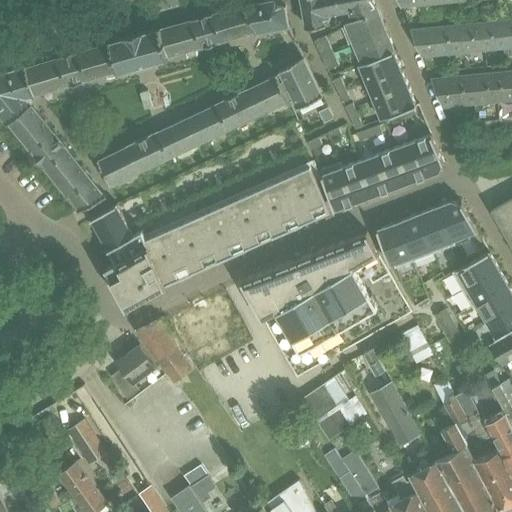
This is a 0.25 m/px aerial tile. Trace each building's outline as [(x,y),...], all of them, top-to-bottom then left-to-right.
[(279,0),(264,0),(245,4),(257,30),(290,24),(286,5),(279,0)] [(349,0),(303,0),(309,27),(327,24),(326,18),(332,17),(331,12),(351,8),(349,0)] [(375,0),(349,0),(351,8),(355,17),(378,7),(375,0)] [(245,4),(214,12),(221,41),(222,40),(257,30),(245,4)] [(355,17),(347,20),(355,39),(386,26),(378,7),(355,17)] [(194,17),(194,18),(202,46),(221,41),(214,12),(194,17)] [(194,18),(162,27),(170,55),(201,46),(202,46),(194,18)] [(505,18),(484,20),(487,49),(508,47),(505,18)] [(484,20),(462,23),(465,51),(487,49),(484,20)] [(462,23),(440,25),(443,54),(465,51),(462,23)] [(413,28),(424,56),(443,54),(440,25),(413,28)] [(112,40),(112,42),(120,69),(120,70),(136,65),(136,66),(142,65),(155,61),(155,60),(170,56),(170,55),(162,27),(162,26),(146,31),(146,29),(134,32),(126,35),(127,36),(112,40)] [(386,26),(355,39),(363,58),(372,54),(372,57),(396,47),(386,26)] [(333,50),(326,35),(315,40),(322,55),(333,50)] [(112,42),(80,50),(88,78),(120,69),(112,42)] [(372,57),(362,61),(370,81),(404,67),(396,47),(372,57)] [(59,56),(68,84),(88,79),(88,78),(80,50),(59,56)] [(339,64),(333,50),(322,55),(329,69),(339,64)] [(59,56),(28,65),(36,93),(67,84),(68,84),(59,56)] [(279,76),(290,97),(292,96),(297,107),(323,95),(304,56),(279,71),(282,75),(279,76)] [(0,102),(36,93),(28,65),(27,64),(0,71),(0,102)] [(404,67),(370,81),(378,98),(411,84),(404,67)] [(511,68),(495,70),(498,101),(511,100),(511,68)] [(495,70),(476,72),(479,103),(498,101),(495,70)] [(476,72),(457,74),(460,105),(479,103),(476,72)] [(250,86),(249,87),(261,113),(291,99),(290,97),(279,76),(278,74),(250,87),(250,86)] [(460,105),(457,74),(433,76),(445,106),(460,105)] [(341,76),(333,79),(339,90),(346,87),(341,76)] [(411,84),(378,98),(385,117),(392,114),(403,109),(414,105),(419,103),(419,102),(411,84)] [(219,101),(219,102),(231,127),(261,113),(249,87),(219,101)] [(346,87),(339,90),(344,101),(351,98),(346,87)] [(33,103),(36,93),(0,102),(0,108),(10,121),(34,150),(57,131),(57,130),(56,131),(33,103)] [(219,102),(190,115),(202,141),(231,127),(219,102)] [(353,102),(345,105),(351,116),(358,113),(353,102)] [(318,110),(324,120),(333,116),(328,105),(318,110)] [(414,105),(403,109),(406,117),(417,112),(414,105)] [(403,109),(392,114),(395,121),(406,117),(403,109)] [(358,113),(351,116),(356,127),(363,124),(358,113)] [(190,115),(160,129),(173,155),(202,141),(190,115)] [(380,123),(369,127),(372,135),(383,131),(380,123)] [(340,126),(329,131),(332,138),(343,133),(340,126)] [(369,127),(358,131),(361,139),(372,135),(369,127)] [(129,143),(130,144),(142,169),(173,155),(160,129),(129,143)] [(47,166),(70,147),(69,147),(70,146),(57,131),(34,150),(47,166)] [(425,135),(415,138),(428,175),(441,170),(445,163),(446,160),(434,131),(433,132),(432,132),(425,135)] [(320,135),(309,140),(313,148),(324,142),(320,135)] [(406,141),(397,144),(410,182),(428,175),(415,138),(406,141)] [(142,169),(130,144),(100,158),(112,184),(142,169)] [(388,148),(379,151),(392,188),(410,182),(397,144),(388,148)] [(108,194),(70,147),(47,166),(82,208),(108,194)] [(118,202),(90,218),(91,219),(108,248),(107,248),(108,250),(109,249),(115,261),(106,266),(129,306),(168,284),(167,282),(169,281),(168,278),(174,276),(175,279),(179,277),(178,274),(190,269),(191,272),(194,270),(219,259),(249,246),(274,235),(304,222),(304,221),(331,209),(324,193),(317,178),(322,177),(315,162),(311,164),(303,147),(129,224),(118,204),(118,202)] [(369,154),(361,157),(374,195),(392,188),(379,151),(369,154)] [(351,160),(343,163),(356,201),(374,195),(361,157),(351,160)] [(341,159),(322,166),(324,170),(334,199),(337,207),(337,208),(342,207),(356,201),(343,163),(341,159)] [(453,197),(439,203),(454,241),(457,240),(482,231),(464,200),(453,197)] [(511,197),(492,209),(511,244),(511,197)] [(439,203),(419,211),(435,253),(455,245),(458,244),(457,240),(454,241),(439,203)] [(419,211),(399,218),(415,260),(435,253),(419,211)] [(384,224),(378,226),(393,268),(415,260),(399,218),(384,224)] [(274,267),(241,279),(257,305),(262,315),(264,318),(297,377),(413,310),(380,252),(368,230),(365,231),(352,236),(350,237),(350,238),(317,250),(316,250),(274,266),(274,267)] [(463,265),(453,270),(463,288),(502,266),(492,248),(490,249),(463,265)] [(502,266),(463,288),(473,305),(511,282),(502,266)] [(511,283),(511,282),(473,305),(473,306),(477,303),(486,319),(511,304),(511,283)] [(511,304),(486,319),(496,337),(511,327),(511,304)] [(436,312),(451,342),(463,336),(448,306),(436,312)] [(177,379),(198,364),(162,316),(140,329),(177,379)] [(400,332),(415,362),(433,353),(418,323),(400,332)] [(511,330),(489,344),(502,365),(511,358),(511,330)] [(136,381),(158,364),(141,342),(119,359),(124,365),(113,374),(130,396),(141,387),(136,381)] [(365,353),(377,374),(387,368),(375,347),(365,353)] [(495,371),(486,375),(488,378),(492,386),(495,385),(501,382),(495,371)] [(393,378),(371,391),(400,443),(422,431),(393,378)] [(487,417),(502,445),(511,462),(511,420),(497,395),(492,386),(488,378),(458,393),(456,390),(451,393),(454,398),(447,402),(457,421),(462,419),(463,421),(469,418),(471,417),(473,420),(482,416),(484,419),(487,417)] [(511,420),(511,382),(509,378),(501,382),(495,385),(500,394),(497,395),(511,420)] [(324,383),(302,397),(329,438),(351,423),(324,383)] [(269,417),(280,436),(295,427),(284,409),(269,417)] [(86,416),(67,429),(90,463),(109,450),(86,416)] [(477,432),(469,418),(463,421),(462,419),(457,421),(466,437),(477,432)] [(459,448),(440,457),(469,511),(488,511),(502,506),(476,458),(466,437),(457,421),(444,427),(453,444),(459,448)] [(511,490),(511,462),(502,445),(490,451),(490,452),(511,490)] [(337,446),(327,453),(345,479),(356,496),(352,498),(361,511),(380,511),(372,499),(368,493),(344,456),(337,446)] [(356,448),(344,456),(368,493),(379,486),(356,448)] [(502,506),(511,500),(511,490),(490,452),(490,451),(488,452),(476,458),(502,506)] [(26,487),(9,455),(0,459),(0,480),(8,496),(26,487)] [(469,511),(440,457),(412,472),(414,476),(414,477),(434,511),(469,511)] [(186,474),(192,483),(195,487),(200,484),(208,499),(217,494),(214,489),(222,483),(206,460),(186,474)] [(96,511),(108,504),(77,461),(59,474),(86,511),(96,511)] [(405,497),(395,502),(401,511),(434,511),(414,477),(408,480),(406,475),(396,479),(405,497)] [(0,511),(14,511),(8,496),(0,480),(0,511)] [(296,481),(269,499),(278,511),(317,511),(306,495),(296,481)] [(211,511),(192,483),(174,495),(185,511),(211,511)] [(383,491),(372,499),(380,511),(401,511),(395,502),(392,497),(389,499),(383,491)] [(342,511),(334,498),(328,503),(332,511),(342,511)]
